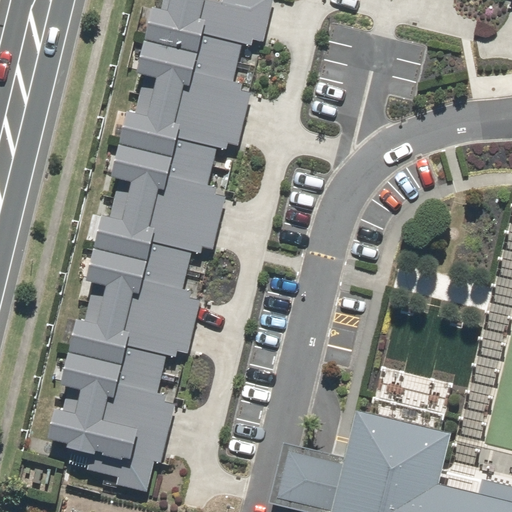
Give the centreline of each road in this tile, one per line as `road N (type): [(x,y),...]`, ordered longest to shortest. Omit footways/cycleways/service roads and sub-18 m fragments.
road 1 (residential): [(511,112),(400,139),(366,161),(346,189),(257,511)]
road 2 (secondary): [(0,151),(38,0)]
